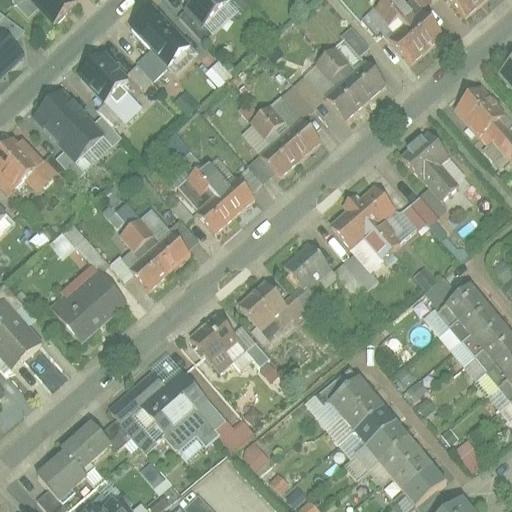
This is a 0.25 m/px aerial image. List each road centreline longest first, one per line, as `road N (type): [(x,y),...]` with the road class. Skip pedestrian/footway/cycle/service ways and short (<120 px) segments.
road 1 (residential): [(511,22),(0,468)]
road 2 (residential): [(511,467),(472,498),(359,364)]
road 3 (residential): [(0,119),(125,0)]
